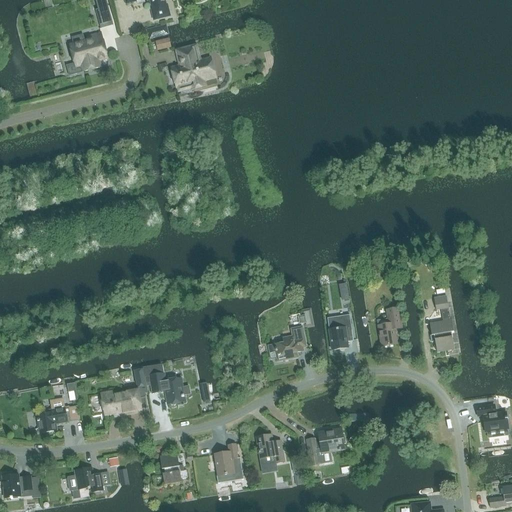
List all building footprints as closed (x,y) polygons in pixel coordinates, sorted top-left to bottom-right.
[(105,0),(94,0),(97,10),(95,11),(97,18),(109,15),(105,0)] [(126,0),(127,4),(135,2),(134,0),(146,0),(148,1),(151,1),(153,8),(151,8),(154,20),(169,16),(169,15),(167,16),(164,4),(165,4),(164,0),(126,0)] [(148,40),(169,35),(166,25),(146,30),(148,40)] [(75,64),(67,66),(70,76),(85,72),(100,68),(98,62),(105,60),(105,58),(107,58),(105,51),(101,34),(87,38),(88,42),(85,43),(83,35),(72,38),(74,46),(70,47),(75,64)] [(158,51),(171,48),(169,38),(155,42),(158,51)] [(176,87),(191,83),(193,91),(205,88),(203,80),(213,77),(209,60),(194,64),(190,49),(178,52),(182,67),(172,70),(176,87)] [(35,86),(34,82),(26,84),(30,99),(38,97),(35,86)] [(441,311),(449,310),(446,297),(434,298),(436,312),(441,311)] [(306,329),(314,327),(311,308),(301,310),(302,317),(304,316),(305,323),(306,329)] [(397,345),(394,330),(402,329),(398,308),(386,309),(388,325),(378,327),(382,347),(397,345)] [(454,333),(452,320),(450,321),(449,310),(441,311),(443,322),(430,324),(432,336),(430,337),(431,343),(435,343),(437,353),(454,350),(452,334),(454,333)] [(349,315),(327,319),(332,351),(348,349),(347,342),(353,342),(351,331),(354,330),(352,320),(349,321),(349,315)] [(284,343),(267,346),(269,360),(277,359),(278,361),(279,362),(298,358),(297,353),(303,352),(303,348),(306,347),(302,328),(292,330),(294,337),(284,339),(284,343)] [(164,374),(149,377),(152,394),(166,392),(168,404),(169,404),(170,405),(171,404),(173,406),(176,405),(177,404),(184,402),(183,396),(190,395),(189,387),(183,388),(181,379),(166,382),(164,374)] [(210,402),(206,383),(199,384),(203,403),(210,402)] [(75,384),(68,386),(69,393),(75,392),(76,401),(78,401),(75,384)] [(141,412),(139,400),(138,392),(113,396),(112,394),(102,395),(105,415),(115,413),(115,416),(141,412)] [(56,431),(55,425),(67,423),(67,421),(72,421),(69,407),(65,407),(63,398),(50,401),(51,409),(47,410),(47,415),(38,416),(40,434),(56,431)] [(494,406),(477,408),(478,416),(478,417),(483,416),(485,431),(487,431),(488,438),(508,436),(507,428),(506,420),(508,420),(507,418),(506,418),(506,416),(506,413),(495,414),(494,406)] [(314,439),(307,441),(309,458),(311,466),(332,463),(332,458),(331,453),(345,451),(341,429),(318,433),(320,441),(315,442),(314,439)] [(274,450),(272,436),(257,438),(262,467),(284,463),(282,449),(274,450)] [(230,453),(215,455),(218,477),(217,477),(218,484),(244,480),(240,459),(238,459),(236,445),(228,446),(230,453)] [(184,471),(183,467),(186,467),(184,454),(162,458),(165,474),(163,475),(164,485),(182,482),(181,480),(188,479),(186,471),(184,471)] [(117,459),(109,460),(110,468),(118,466),(117,459)] [(76,476),(66,477),(69,492),(78,490),(94,488),(95,493),(103,491),(100,475),(93,476),(92,469),(75,472),(76,476)] [(118,471),(121,487),(130,485),(126,469),(118,471)] [(19,480),(19,476),(3,477),(5,499),(21,498),(20,492),(32,491),(31,477),(23,478),(23,480),(19,480)] [(490,509),(501,507),(501,506),(511,504),(511,486),(503,488),(504,498),(489,500),(490,509)]
